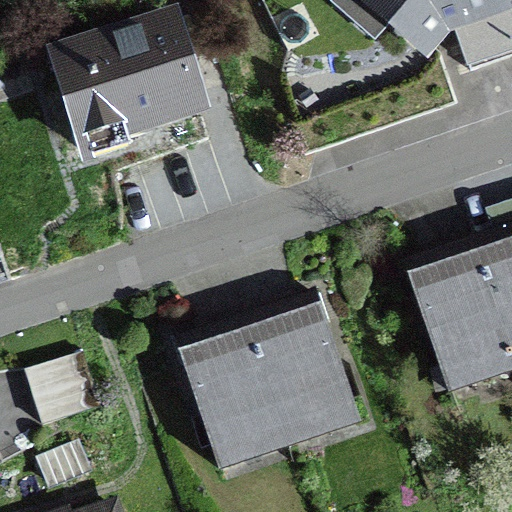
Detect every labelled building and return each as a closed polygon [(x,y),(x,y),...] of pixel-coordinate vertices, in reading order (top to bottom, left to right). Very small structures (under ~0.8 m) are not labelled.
[(367,0),(425,54),(451,26),(511,7),(509,0),(367,0)] [(175,8),(45,48),(80,158),(129,143),(125,130),(205,105),(175,8)] [(447,262),(409,274),(447,389),(511,367),(511,240),(479,251),(447,262)] [(248,328),(178,351),(192,390),(216,465),(286,442),(356,419),(329,337),(318,305),(248,328)] [(37,415),(41,427),(94,411),(85,384),(77,357),(24,372),(29,387),(33,400),(37,415)] [(48,488),(86,470),(74,444),(36,463),(48,488)]
